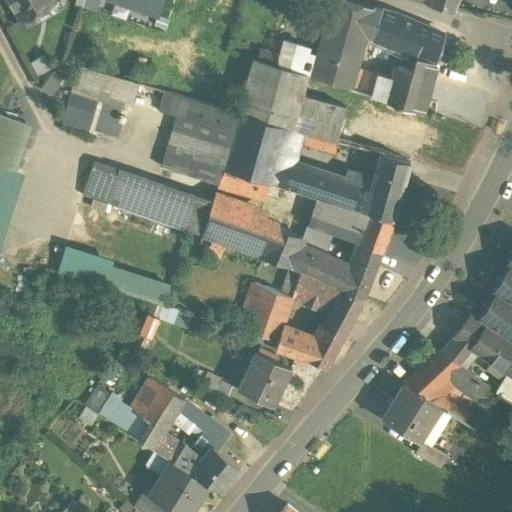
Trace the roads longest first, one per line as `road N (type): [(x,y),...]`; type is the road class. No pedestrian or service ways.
road 1 (residential): [(511,141),(473,223),(245,511)]
road 2 (residential): [(511,39),(386,0)]
